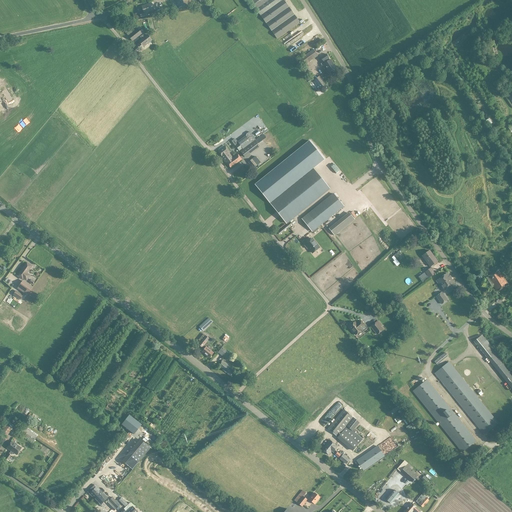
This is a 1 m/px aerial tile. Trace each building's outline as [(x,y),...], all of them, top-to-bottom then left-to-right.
[(154,10),(151,3),(142,6),(144,12),(140,13),(141,17),(151,14),(150,11),(154,10)] [(303,30),(307,27),(302,20),(297,23),(296,24),(294,21),(284,28),(288,33),(292,30),(296,35),(300,32),(301,34),(305,32),(303,30)] [(132,41),(142,34),(138,28),(128,36),(132,41)] [(139,41),(143,47),(152,40),(148,35),(145,37),(143,34),(140,37),(142,39),(139,41)] [(143,47),(140,42),(132,48),(136,53),(143,47)] [(494,54),(492,47),(487,48),(485,49),(487,56),(493,54),(494,54)] [(318,53),(321,57),(327,52),(324,48),(318,53)] [(298,60),(302,67),(307,63),(318,55),(313,49),(298,60)] [(335,68),(326,54),(320,58),(323,63),(321,64),(322,65),(323,64),(329,72),(335,68)] [(302,67),(305,70),(307,73),(312,70),(307,63),(302,67)] [(326,84),(319,76),(314,80),(320,89),(326,84)] [(8,103),(14,100),(7,88),(2,91),(8,103)] [(239,151),(254,140),(250,134),(235,145),(239,151)] [(259,146),(255,141),(240,152),(244,157),(259,146)] [(254,185),(269,204),(286,225),(330,189),(314,168),(324,160),(308,141),(254,185)] [(238,154),(231,159),(227,153),(229,151),(225,146),(218,151),(222,157),(222,158),(223,159),(225,159),(227,162),(226,162),(230,168),(242,159),(238,154)] [(257,165),(252,159),(248,162),(253,169),(257,165)] [(344,207),(333,193),(301,219),(312,233),(344,207)] [(355,220),(349,213),(329,229),(335,236),(355,220)] [(323,228),(313,234),(316,238),(326,232),(323,228)] [(307,249),(308,249),(312,254),(320,248),(312,238),(304,244),(305,245),(304,246),(307,249)] [(422,256),(430,267),(437,261),(429,250),(422,256)] [(405,259),(398,252),(393,256),(400,263),(405,259)] [(26,281),(30,276),(27,274),(32,266),(27,263),(18,276),(23,279),(26,281)] [(436,273),(431,267),(425,272),(429,278),(436,273)] [(507,285),(498,270),(486,278),(491,286),(493,285),(497,292),(507,285)] [(421,281),(427,276),(424,273),(418,277),(421,281)] [(443,291),(447,288),(454,283),(447,274),(440,279),(440,278),(436,281),(443,291)] [(23,281),(17,288),(26,295),(32,288),(23,281)] [(16,290),(14,293),(13,295),(20,300),(23,295),(16,290)] [(448,300),(442,292),(436,296),(441,304),(448,300)] [(203,330),(212,322),(209,318),(199,327),(203,330)] [(349,325),(350,326),(349,327),(355,335),(362,330),(363,332),(367,328),(361,321),(357,324),(355,322),(353,323),(353,322),(351,322),(350,324),(349,325)] [(370,327),(377,335),(383,330),(377,321),(370,327)] [(199,345),(204,349),(202,352),(209,358),(213,353),(204,345),(209,339),(203,334),(198,340),(201,342),(199,345)] [(511,389),(511,372),(482,335),(473,342),(511,389)] [(218,352),(225,358),(229,353),(222,347),(218,352)] [(437,365),(448,356),(445,353),(434,362),(437,365)] [(218,365),(231,375),(234,371),(222,361),(218,365)] [(434,373),(484,435),(498,423),(449,362),(434,373)] [(412,391),(462,453),(477,441),(427,379),(412,391)] [(265,408),(269,403),(264,399),(259,404),(265,408)] [(344,409),(328,429),(338,437),(354,417),(344,409)] [(129,415),(122,425),(134,434),(142,425),(129,415)] [(4,432),(12,424),(9,422),(2,430),(4,432)] [(17,432),(32,443),(37,436),(22,425),(17,432)] [(354,432),(347,426),(337,438),(352,451),(363,439),(356,434),(357,433),(355,431),(354,432)] [(140,439),(122,460),(132,469),(150,448),(140,439)] [(336,445),(329,440),(322,449),(329,455),(332,451),(333,452),(338,447),(336,446),(336,445)] [(7,448),(11,451),(13,452),(17,455),(21,448),(12,442),(7,448)] [(385,456),(378,446),(356,461),(363,471),(385,456)] [(11,451),(9,454),(8,453),(4,458),(9,461),(12,456),(11,455),(13,452),(11,451)] [(343,455),(340,459),(346,464),(349,460),(343,455)] [(400,471),(412,482),(418,475),(406,465),(400,471)] [(105,505),(103,503),(108,498),(95,485),(89,492),(91,494),(90,494),(103,507),(105,505)] [(302,490),(294,500),(302,506),(307,499),(303,496),(306,493),(302,490)] [(390,504),(399,494),(394,490),(385,500),(390,504)] [(311,495),(308,499),(314,504),(320,497),(314,493),(312,496),(311,495)] [(423,501),(419,505),(423,507),(429,500),(422,494),(419,498),(423,501)] [(112,509),(114,511),(120,505),(112,497),(108,501),(114,507),(112,509)] [(122,498),(119,501),(125,507),(128,504),(122,498)] [(412,503),(411,504),(410,503),(406,507),(407,508),(403,511),(411,511),(413,511),(414,511),(421,511),(422,511),(412,503)]
